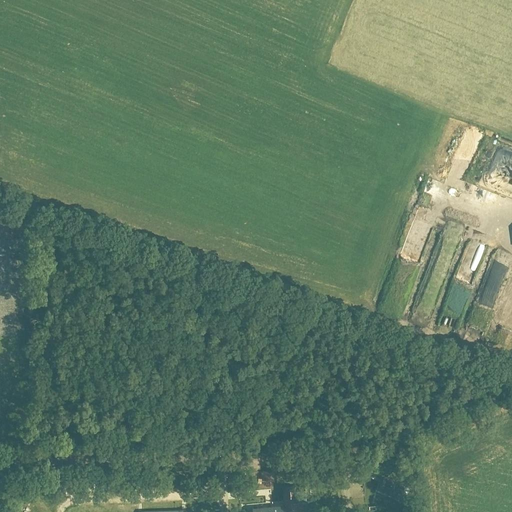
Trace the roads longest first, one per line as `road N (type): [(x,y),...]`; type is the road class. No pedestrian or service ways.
road 1 (unclassified): [(511,393),(392,449),(0,468)]
road 2 (unknown): [(226,497),(72,497),(54,511)]
road 3 (track): [(511,363),(394,326)]
